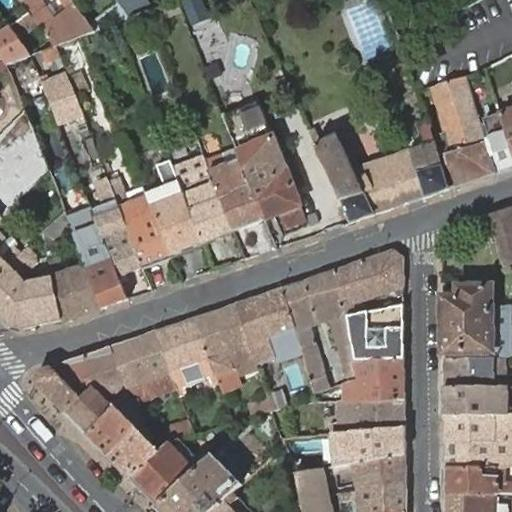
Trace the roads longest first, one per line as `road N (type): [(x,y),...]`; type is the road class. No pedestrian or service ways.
road 1 (tertiary): [(0,360),(419,224)]
road 2 (residential): [(419,224),(423,511)]
road 3 (primary): [(108,511),(0,393)]
